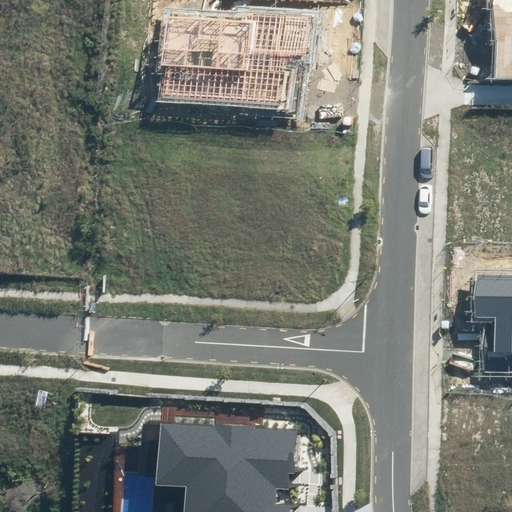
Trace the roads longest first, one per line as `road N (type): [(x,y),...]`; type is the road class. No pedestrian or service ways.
road 1 (residential): [(406,0),(394,351)]
road 2 (residential): [(394,351),(95,334)]
road 3 (residential): [(394,351),(393,511)]
